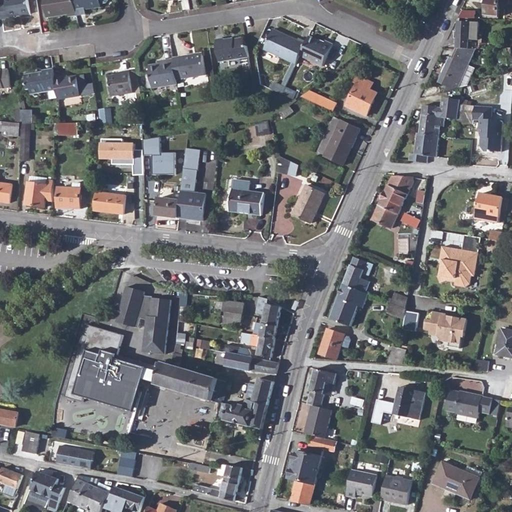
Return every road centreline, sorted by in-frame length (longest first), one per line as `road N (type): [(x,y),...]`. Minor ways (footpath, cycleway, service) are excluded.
road 1 (residential): [(328,264),(0,220)]
road 2 (secondary): [(328,264),(260,500)]
road 3 (residential): [(308,6),(133,30)]
road 4 (residential): [(372,165),(511,175)]
road 5 (residential): [(133,30),(41,45),(0,41)]
road 6 (residential): [(418,62),(308,6)]
